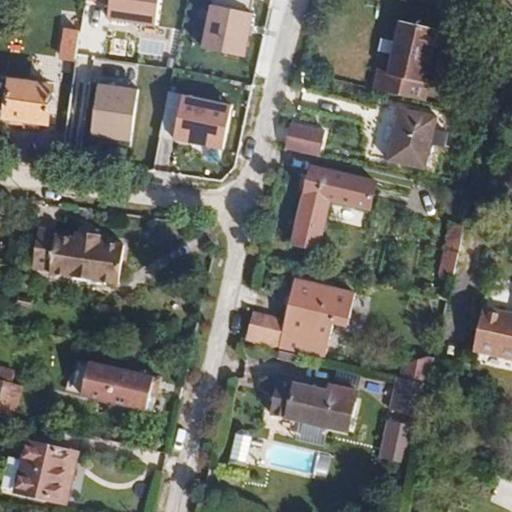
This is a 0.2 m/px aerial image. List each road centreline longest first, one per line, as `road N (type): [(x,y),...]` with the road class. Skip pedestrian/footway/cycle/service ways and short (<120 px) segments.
road 1 (residential): [(247,204),(173,511)]
road 2 (residential): [(0,169),(247,204)]
road 3 (residential): [(296,0),(247,204)]
